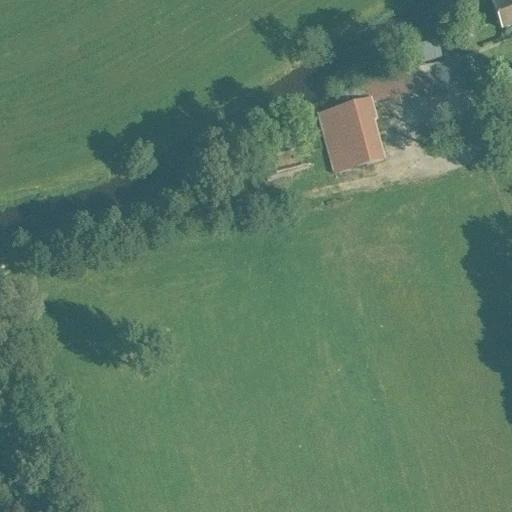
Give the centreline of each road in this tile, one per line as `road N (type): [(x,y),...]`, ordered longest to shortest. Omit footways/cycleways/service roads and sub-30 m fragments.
road 1 (track): [(0,267),(449,159),(492,136)]
road 2 (track): [(0,330),(59,511)]
